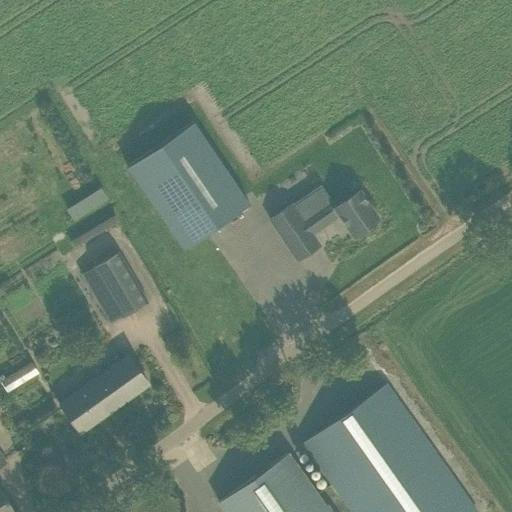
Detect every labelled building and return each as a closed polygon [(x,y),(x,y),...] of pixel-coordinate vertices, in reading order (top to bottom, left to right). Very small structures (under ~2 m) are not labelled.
[(192,121),(126,166),(183,249),(249,204),(192,121)] [(107,188),(69,205),(75,217),(112,200),(107,188)] [(269,219),(286,243),(297,260),(319,245),(311,234),(339,215),(354,236),(378,220),(359,192),(337,207),(332,200),(302,220),(291,204),(269,219)] [(74,242),(122,225),(114,205),(66,222),(74,242)] [(92,267),(108,294),(97,300),(110,322),(121,316),(147,301),(118,252),(92,267)] [(148,383),(136,367),(129,357),(61,406),(79,432),(148,383)] [(9,390),(41,371),(35,360),(3,379),(9,390)] [(315,494),(298,470),(287,454),(219,501),(226,511),(328,511),(324,505),(340,494),(352,511),(475,511),(397,400),(386,384),(303,443),(331,482),(315,494)] [(0,511),(15,511),(0,489),(0,468),(7,464),(0,453),(0,511)]
